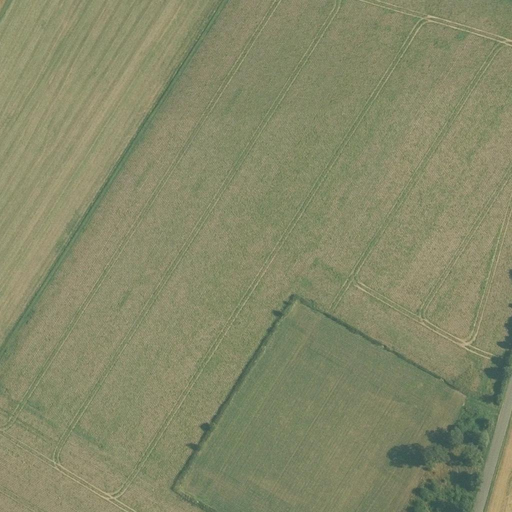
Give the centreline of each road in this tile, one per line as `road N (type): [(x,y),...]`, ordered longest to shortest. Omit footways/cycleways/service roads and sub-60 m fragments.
road 1 (track): [(0,355),(224,0)]
road 2 (unclassified): [(511,390),(477,511)]
